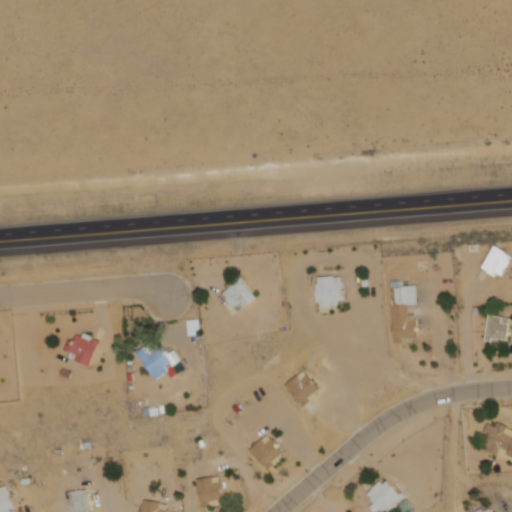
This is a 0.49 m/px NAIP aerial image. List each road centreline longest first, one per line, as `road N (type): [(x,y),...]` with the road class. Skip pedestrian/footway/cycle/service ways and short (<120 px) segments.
road 1 (primary): [(511,195),(0,235)]
road 2 (residential): [(278,511),(403,409),(511,387)]
road 3 (residential): [(0,296),(141,286),(166,293)]
